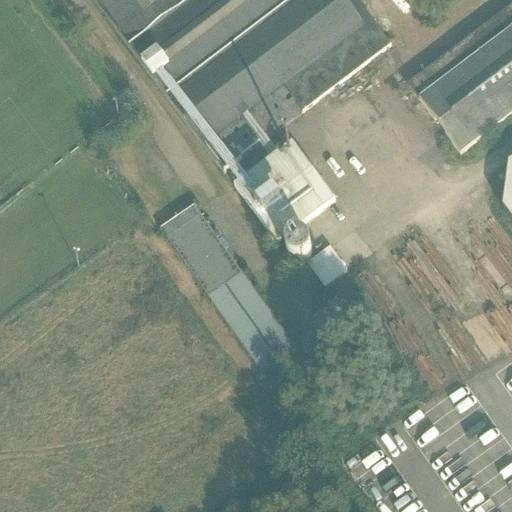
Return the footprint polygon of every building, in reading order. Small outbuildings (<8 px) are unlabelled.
[(90,0),(223,175),(390,49),(352,0),(90,0)] [(511,9),(407,88),(447,141),(460,158),(511,118),(511,9)] [(335,206),(292,147),(234,190),(277,248),(335,206)] [(511,165),(508,168),(503,212),(511,224),(511,165)] [(263,379),(294,357),(193,209),(159,232),(263,379)] [(389,257),(435,319),(464,297),(418,235),(389,257)] [(288,271),(312,254),(299,236),(275,253),(288,271)]
